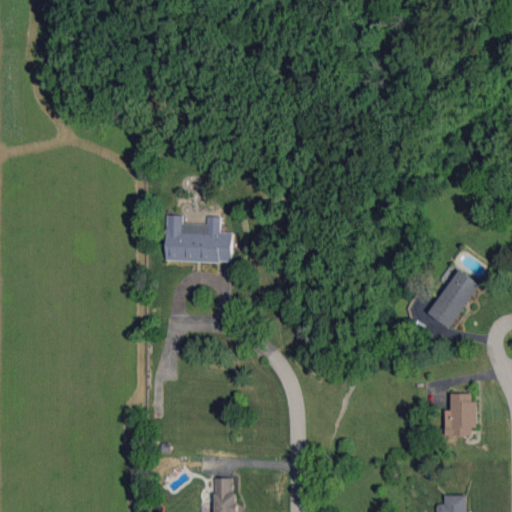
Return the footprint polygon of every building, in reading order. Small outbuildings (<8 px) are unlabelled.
[(167,261),(234,261),(234,232),(222,232),(222,216),(209,216),(209,224),(184,223),(184,215),(167,215),(167,261)] [(452,328),(482,283),(461,268),(431,313),(452,328)] [(472,393),(452,393),(452,410),(446,410),(447,435),(473,435),(472,427),(478,427),(478,400),(473,401),(472,393)] [(236,511),(237,478),(216,477),(215,511),(236,511)] [(467,494),(445,495),(446,504),(438,504),(438,511),(471,511),(472,510),(468,510),(467,494)]
